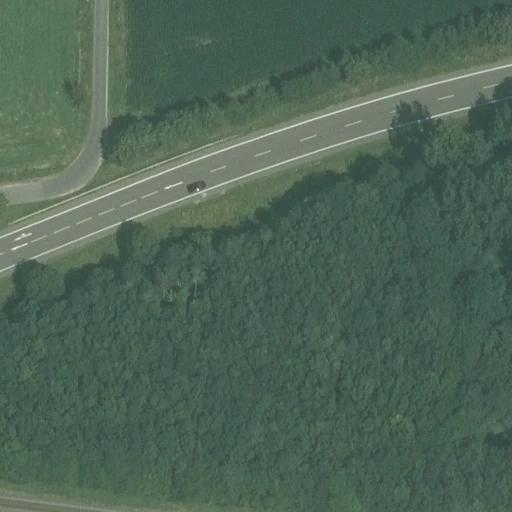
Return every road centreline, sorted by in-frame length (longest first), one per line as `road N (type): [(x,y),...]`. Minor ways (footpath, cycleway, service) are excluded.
road 1 (secondary): [(0,255),(344,127),(511,83)]
road 2 (unclassified): [(105,0),(91,159),(75,179),(51,190),(0,197)]
